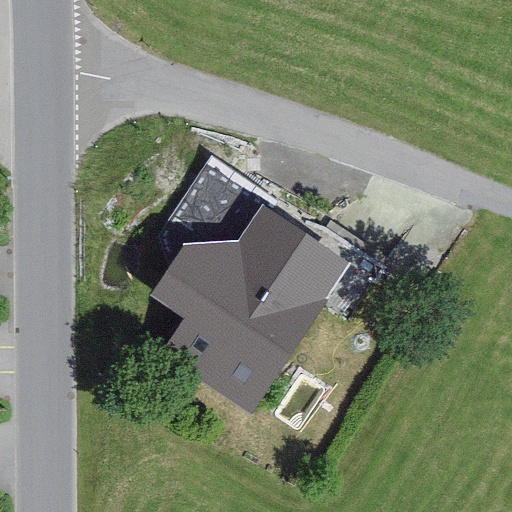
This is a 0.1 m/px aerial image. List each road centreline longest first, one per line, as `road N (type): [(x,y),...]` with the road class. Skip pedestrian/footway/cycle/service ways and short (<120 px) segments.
road 1 (residential): [(48,71),(77,71),(334,138),(511,204)]
road 2 (residential): [(48,71),(50,511)]
